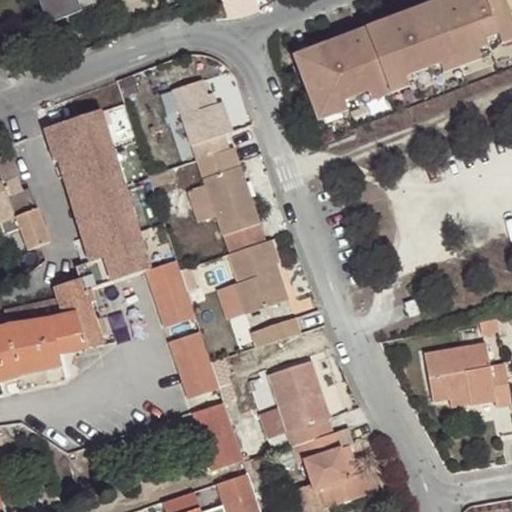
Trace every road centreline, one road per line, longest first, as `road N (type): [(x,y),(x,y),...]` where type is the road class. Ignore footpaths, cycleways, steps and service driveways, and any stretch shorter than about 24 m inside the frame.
road 1 (residential): [(427,501),(239,42)]
road 2 (unknown): [(0,37),(2,72),(69,279)]
road 3 (residential): [(239,42),(160,42),(0,102)]
road 4 (residential): [(358,0),(239,42)]
